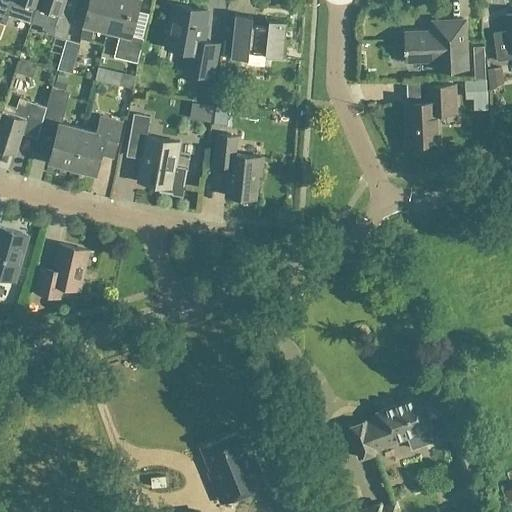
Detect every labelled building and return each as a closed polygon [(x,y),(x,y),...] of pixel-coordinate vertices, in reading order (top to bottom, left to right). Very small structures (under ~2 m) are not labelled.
[(0,0),(0,24),(4,26),(8,16),(30,24),(37,0),(0,0)] [(62,0),(37,0),(30,24),(42,28),(40,33),(64,41),(73,9),(61,5),(62,0)] [(106,32),(113,0),(88,0),(79,40),(89,42),(92,28),(106,32)] [(113,0),(106,32),(118,35),(113,58),(136,64),(142,40),(129,37),(138,0),(113,0)] [(172,6),(164,49),(186,53),(183,74),(211,79),(217,45),(201,42),(206,12),(172,6)] [(510,54),(511,54),(511,14),(504,16),(506,32),(492,34),(496,62),(510,60),(510,54)] [(229,59),(246,60),(246,65),(263,67),(264,57),(282,59),(286,23),(267,21),(266,28),(250,26),(251,18),(234,16),(229,59)] [(432,33),(404,34),(404,48),(402,48),(402,52),(405,52),(405,62),(433,61),(433,71),(465,70),(463,22),(431,23),(432,33)] [(78,44),(65,41),(56,70),(69,74),(78,44)] [(472,47),(473,80),(484,79),(483,47),(472,47)] [(222,105),(227,66),(219,65),(214,104),(222,105)] [(67,78),(56,75),(53,87),(65,90),(67,78)] [(485,81),(463,81),(464,100),(472,100),(485,99),(485,81)] [(216,83),(207,82),(204,103),(213,104),(216,83)] [(425,103),(404,104),(406,145),(437,144),(436,115),(454,114),(453,86),(425,87),(425,103)] [(50,91),(45,108),(38,132),(54,136),(48,163),(71,169),(80,130),(60,125),(68,96),(50,91)] [(15,109),(4,105),(0,116),(0,148),(13,153),(21,130),(37,135),(38,132),(45,108),(18,99),(15,109)] [(198,105),(195,121),(209,123),(211,107),(198,105)] [(214,107),(212,125),(226,127),(228,109),(214,107)] [(133,115),(127,146),(143,149),(137,183),(159,187),(158,193),(181,197),(186,171),(174,169),(178,144),(145,138),(149,118),(133,115)] [(95,133),(80,130),(71,169),(94,175),(99,155),(112,158),(121,124),(99,118),(95,133)] [(217,136),(213,166),(228,167),(225,197),(254,200),(256,177),(259,177),(261,159),(233,156),(235,138),(217,136)] [(0,278),(13,282),(26,236),(0,228),(0,278)] [(52,271),(40,268),(34,293),(59,299),(61,288),(78,291),(87,252),(58,245),(52,271)] [(431,444),(426,428),(429,427),(419,398),(375,414),(378,421),(365,425),(364,423),(347,429),(358,459),(375,453),(374,450),(403,440),(402,437),(404,436),(409,451),(431,444)] [(245,493),(246,493),(264,486),(251,454),(248,455),(238,432),(201,448),(209,469),(210,471),(211,472),(214,471),(217,478),(211,481),(220,504),(238,496),(237,494),(244,491),(245,493)] [(163,478),(149,479),(150,489),(164,487),(163,478)] [(307,511),(303,498),(280,506),(282,511),(307,511)]
